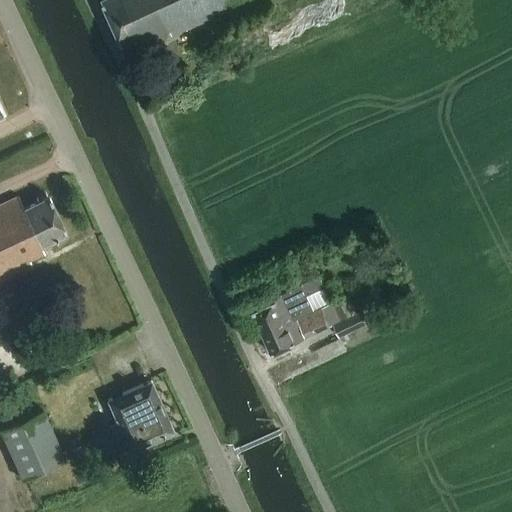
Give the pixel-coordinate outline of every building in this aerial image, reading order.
[(103,0),(123,44),(142,35),(145,40),(170,28),(172,34),(186,26),(188,29),(248,0),(103,0)] [(18,196),(0,204),(0,281),(9,277),(8,274),(31,263),(29,259),(44,252),(41,246),(66,234),(48,196),(23,208),(18,196)] [(274,302),(253,312),(264,334),(273,353),(305,338),(305,337),(330,325),(334,323),(341,337),(356,329),(370,323),(364,310),(343,320),(334,301),(333,301),(325,286),(324,286),(319,275),(271,297),(274,302)] [(108,400),(117,422),(110,425),(115,435),(122,432),(130,450),(173,430),(151,381),(108,400)] [(41,410),(0,429),(0,434),(21,481),(63,461),(41,410)]
